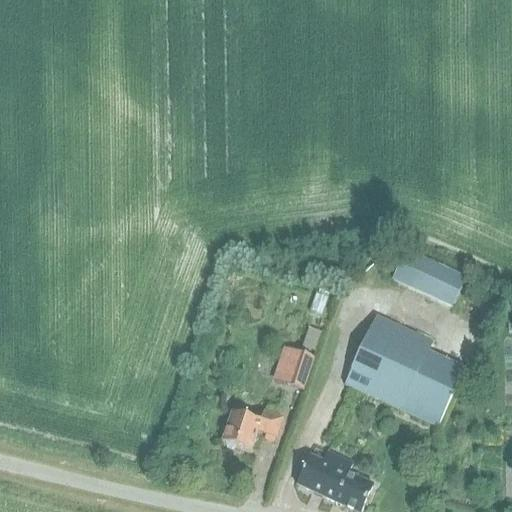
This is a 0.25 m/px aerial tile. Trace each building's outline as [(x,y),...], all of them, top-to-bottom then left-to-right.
[(451,311),(465,281),(416,258),(405,253),(392,284),(416,295),(451,311)] [(438,428),(464,370),(428,354),(432,345),(375,320),(344,387),(438,428)] [(297,354),(286,385),(302,391),(312,360),(297,354)] [(273,441),(279,422),(259,415),(257,424),(230,415),(220,445),(250,455),(256,436),(273,441)] [(354,465),(327,453),(323,463),(310,457),(297,487),(351,511),(362,511),(374,487),(349,475),(354,465)]
